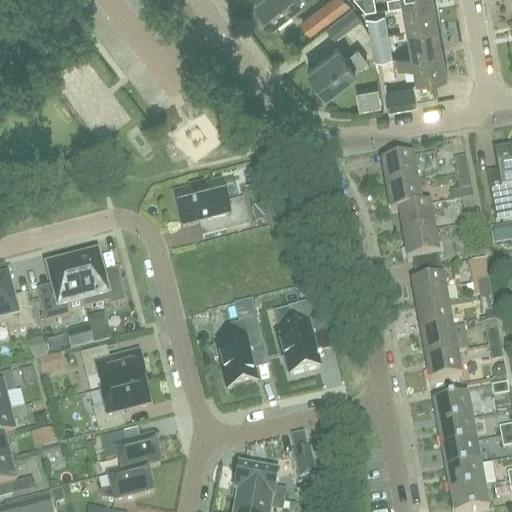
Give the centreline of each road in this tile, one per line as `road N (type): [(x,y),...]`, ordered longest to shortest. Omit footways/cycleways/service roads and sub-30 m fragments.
road 1 (residential): [(210,436),(157,250),(142,227),(110,218),(0,247)]
road 2 (residential): [(383,402),(357,254),(314,139)]
road 3 (residential): [(314,139),(276,107),(196,0)]
road 4 (residential): [(314,139),(491,115)]
road 5 (residential): [(383,402),(210,436)]
